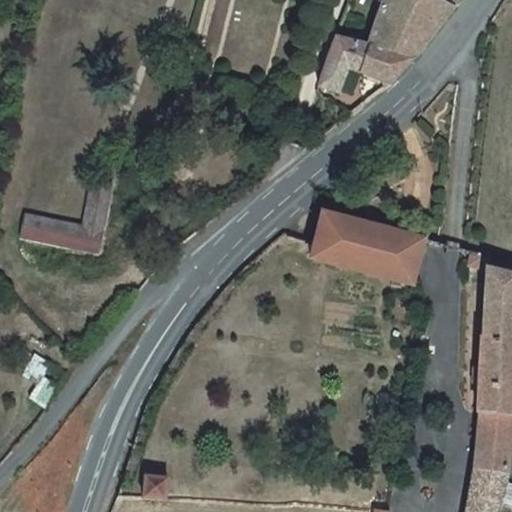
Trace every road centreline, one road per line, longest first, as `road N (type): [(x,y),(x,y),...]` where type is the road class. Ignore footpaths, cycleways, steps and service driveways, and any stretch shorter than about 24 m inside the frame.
road 1 (unknown): [(490,0),(466,346)]
road 2 (tertiary): [(483,0),(432,65),(348,146),(234,239)]
road 3 (unclassified): [(234,239),(147,288),(0,475)]
road 4 (tertiary): [(234,239),(180,304),(128,395),(83,511)]
